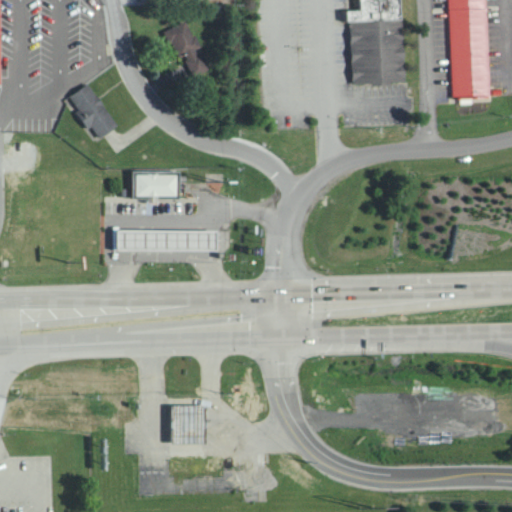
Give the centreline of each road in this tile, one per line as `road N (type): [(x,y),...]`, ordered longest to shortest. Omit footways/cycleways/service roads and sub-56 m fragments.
road 1 (primary): [(511,287),(0,300)]
road 2 (primary): [(0,343),(511,333)]
road 3 (residential): [(511,477),(367,473),(336,464),(310,443),(281,379),(281,290)]
road 4 (residential): [(281,290),(288,228),(324,175),(382,154),(511,139)]
road 5 (residential): [(305,193),(265,160),(166,119),(130,75),(119,15)]
road 6 (motorway): [(368,337),(404,347),(511,349)]
